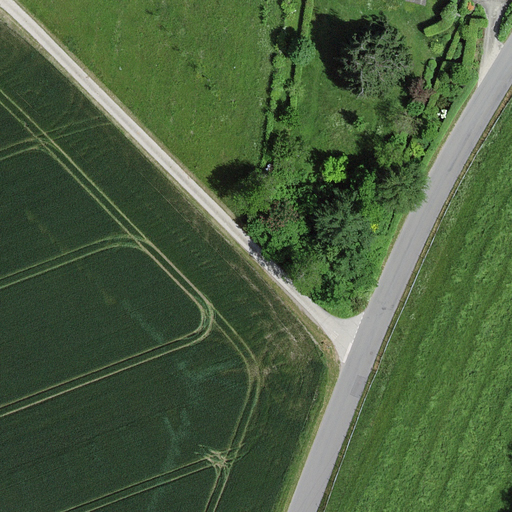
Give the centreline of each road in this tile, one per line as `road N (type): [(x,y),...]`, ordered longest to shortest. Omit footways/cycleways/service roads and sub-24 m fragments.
road 1 (unclassified): [(5,0),(363,352)]
road 2 (tertiary): [(363,352),(466,131),(511,57)]
road 3 (tertiary): [(303,511),(363,352)]
